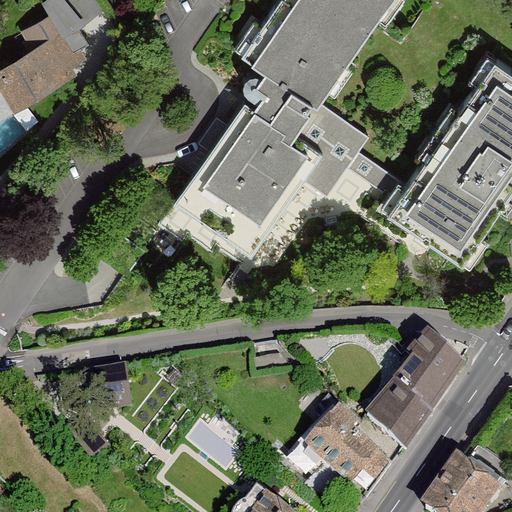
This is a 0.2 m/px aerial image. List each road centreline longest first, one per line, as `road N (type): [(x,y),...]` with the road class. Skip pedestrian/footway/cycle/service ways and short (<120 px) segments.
road 1 (residential): [(0,370),(291,324),(380,319),(452,327),(504,353)]
road 2 (residential): [(153,120),(0,321)]
road 3 (tertiary): [(504,353),(392,511)]
road 4 (residential): [(153,120),(183,134),(200,122),(204,98),(187,80),(172,79),(151,96),(150,111)]
